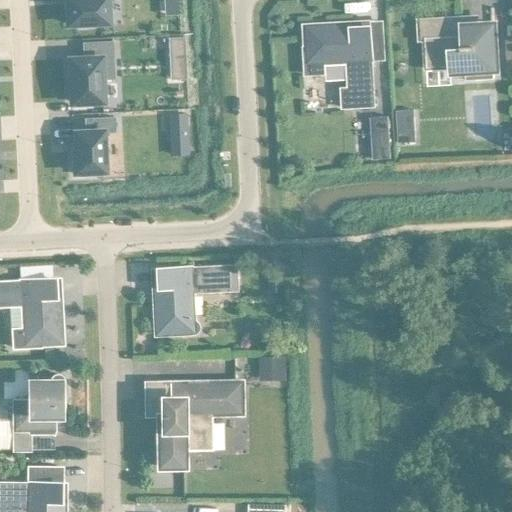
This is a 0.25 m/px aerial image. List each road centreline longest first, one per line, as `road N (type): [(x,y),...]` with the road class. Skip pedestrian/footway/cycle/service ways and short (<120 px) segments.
road 1 (residential): [(116,247),(253,240),(249,0)]
road 2 (residential): [(116,247),(119,511)]
road 3 (residential): [(26,0),(37,251)]
